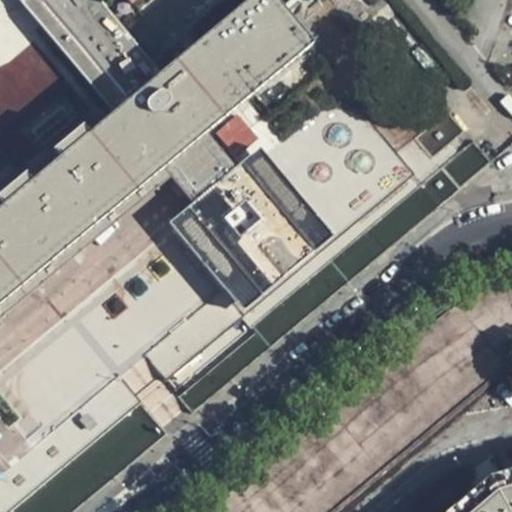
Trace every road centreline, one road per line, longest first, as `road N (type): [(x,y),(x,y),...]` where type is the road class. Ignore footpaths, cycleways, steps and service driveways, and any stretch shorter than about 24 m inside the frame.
road 1 (tertiary): [(135,511),(422,270),(511,226)]
road 2 (residential): [(382,511),(476,435),(511,426)]
